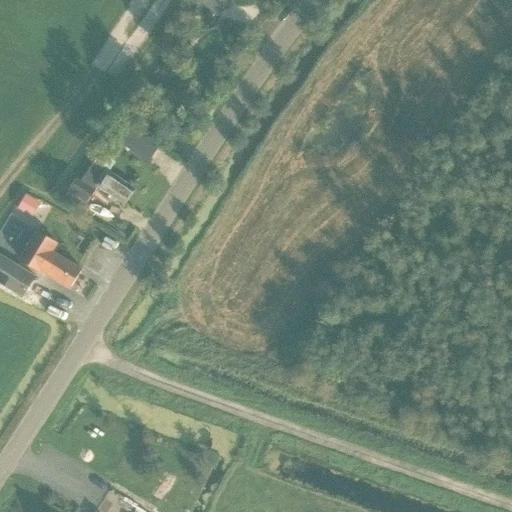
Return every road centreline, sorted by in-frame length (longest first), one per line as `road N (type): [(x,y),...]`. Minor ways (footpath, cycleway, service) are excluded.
road 1 (tertiary): [(0,473),(179,190),(316,0)]
road 2 (track): [(80,346),(137,374),(511,506)]
road 3 (track): [(0,199),(138,0)]
